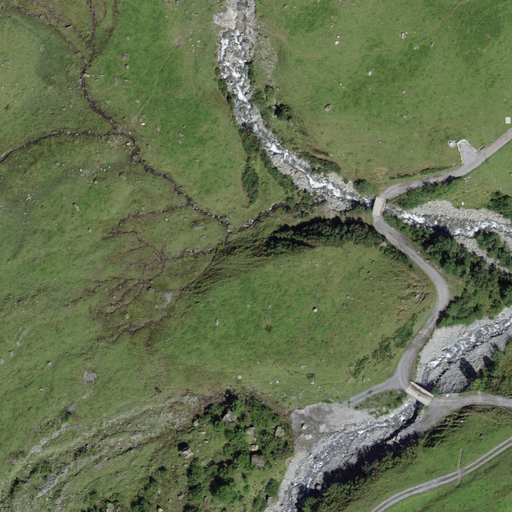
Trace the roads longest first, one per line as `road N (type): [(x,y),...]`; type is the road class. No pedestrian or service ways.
road 1 (track): [(406,386),(407,359),(442,293),(435,275),(387,237),(377,216)]
road 2 (track): [(511,442),(375,511)]
road 3 (track): [(384,198),(470,165),(511,131)]
